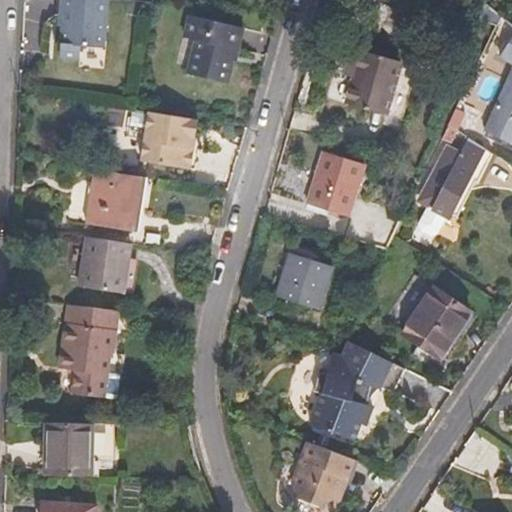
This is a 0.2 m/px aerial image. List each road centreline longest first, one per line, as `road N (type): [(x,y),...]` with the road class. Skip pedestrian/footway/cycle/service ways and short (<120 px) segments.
road 1 (residential): [(301,0),(208,346),(206,412),(238,511)]
road 2 (residential): [(511,333),(389,511)]
